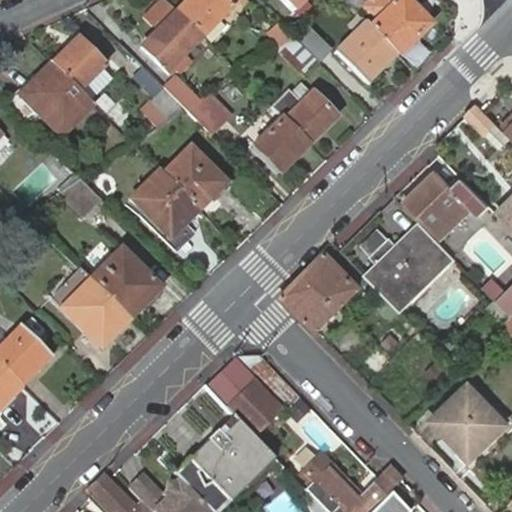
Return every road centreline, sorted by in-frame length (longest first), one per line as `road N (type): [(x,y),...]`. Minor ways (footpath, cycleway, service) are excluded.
road 1 (residential): [(243,293),(508,31)]
road 2 (residential): [(21,511),(243,293)]
road 3 (residential): [(459,511),(243,293)]
